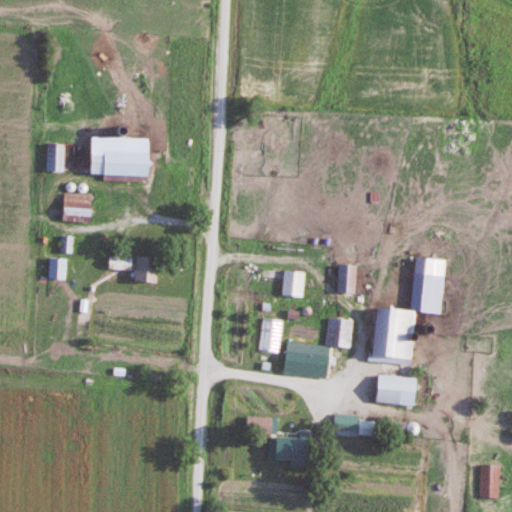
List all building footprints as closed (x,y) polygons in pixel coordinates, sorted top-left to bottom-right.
[(64,145),(47,144),(46,172),(63,172),(64,145)] [(103,182),(146,182),(146,151),(89,151),(89,176),(103,176),(103,182)] [(90,222),(90,194),(63,194),(62,222),(90,222)] [(130,258),(108,258),(108,271),(130,271),(130,258)] [(155,284),(155,258),(134,258),(134,284),(155,284)] [(410,364),(414,312),(441,314),(445,261),(414,258),(411,312),(375,309),(371,361),(410,364)] [(66,259),(48,259),(48,281),(66,281),(66,259)] [(337,293),(355,293),(355,266),(338,266),(337,293)] [(305,273),(283,271),(281,297),(303,298),(305,273)] [(353,320),(328,319),(327,347),(352,348),(353,320)] [(300,380),(316,380),(316,354),(301,353),(300,380)] [(375,404),(413,406),(415,378),(377,376),(375,404)] [(275,455),(311,455),(311,431),(278,431),(278,417),(246,418),(246,437),(275,437),(275,455)] [(359,431),(359,419),(333,419),(333,431),(359,431)] [(500,465),(480,465),(480,499),(500,499),(500,465)]
